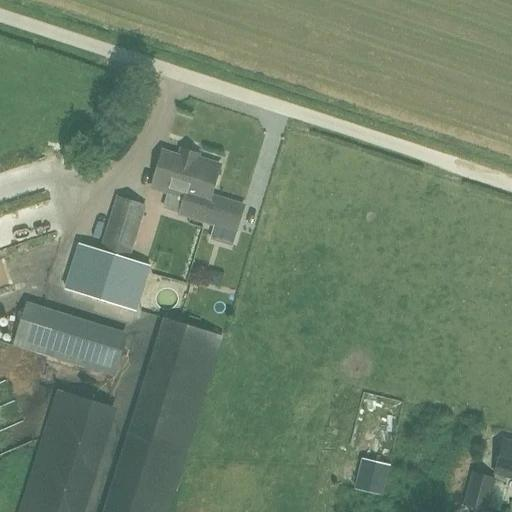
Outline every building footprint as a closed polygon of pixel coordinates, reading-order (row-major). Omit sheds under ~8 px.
[(237,231),(244,208),(210,197),(219,167),(191,158),(190,162),(163,154),(153,188),(170,193),(172,189),(192,196),(186,216),(237,231)] [(0,251),(65,233),(54,196),(0,211),(0,251)] [(81,245),(67,289),(136,311),(149,266),(129,260),(146,208),(117,199),(101,252),(81,245)] [(15,345),(47,354),(116,376),(125,344),(57,322),(24,313),(15,345)] [(168,511),(187,452),(223,337),(176,323),(117,511),(168,511)] [(22,511),(73,511),(106,405),(60,391),(22,511)] [(511,443),(503,441),(495,474),(511,478),(511,443)] [(361,460),(356,489),(383,493),(388,465),(361,460)] [(485,511),(493,483),(494,480),(473,475),(465,506),(485,511)]
